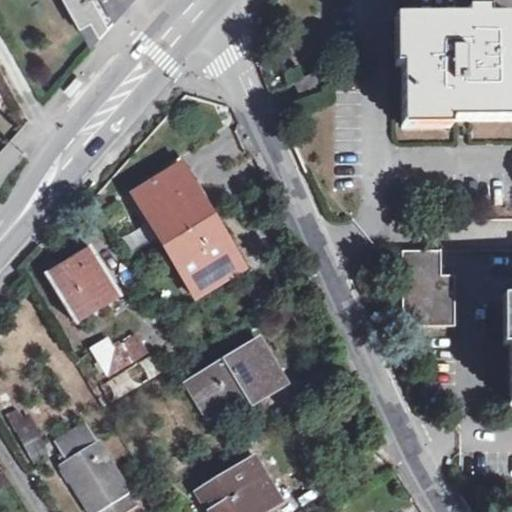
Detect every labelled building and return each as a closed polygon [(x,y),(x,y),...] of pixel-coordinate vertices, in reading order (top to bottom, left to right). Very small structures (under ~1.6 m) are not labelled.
[(135,0),(69,0),(95,46),(135,0)] [(404,130),(451,130),(451,123),(511,123),(511,18),(491,19),(490,11),(467,11),(467,18),(396,19),(397,68),(402,68),(404,130)] [(79,73),(65,89),(72,95),(85,79),(79,73)] [(316,74),(295,84),(304,102),(324,92),(316,74)] [(134,195),(166,246),(214,217),(182,164),(134,195)] [(246,268),(214,217),(166,246),(198,298),(246,268)] [(92,249),(50,276),(78,319),(120,293),(92,249)] [(456,280),(442,280),(441,254),(405,254),(406,322),(456,322),(456,280)] [(144,338),(121,352),(112,340),(98,350),(115,377),(154,353),(144,338)] [(212,418),(240,401),(249,395),(255,404),(287,384),(261,341),(191,384),(212,418)] [(0,403),(14,427),(24,421),(7,391),(0,395),(0,403)] [(249,395),(240,401),(246,410),(255,404),(249,395)] [(14,427),(24,444),(38,435),(29,418),(24,421),(14,427)] [(88,511),(128,511),(139,506),(85,421),(54,440),(67,461),(60,466),(88,511)] [(42,445),(38,435),(24,444),(29,453),(42,445)] [(47,454),(42,445),(29,453),(34,462),(47,454)] [(262,511),(281,501),(255,459),(200,492),(212,511),(262,511)]
